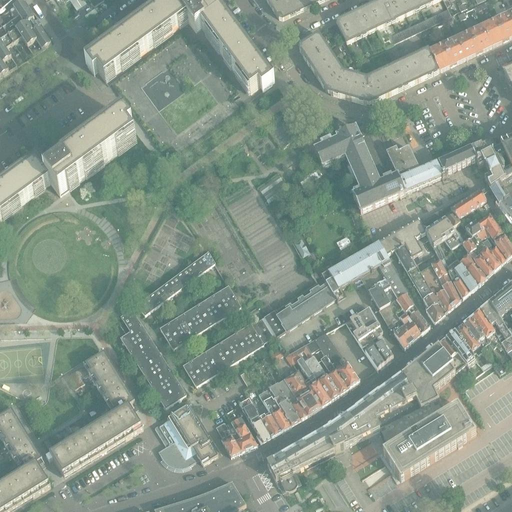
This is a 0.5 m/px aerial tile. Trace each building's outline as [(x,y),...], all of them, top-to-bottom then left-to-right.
[(108,81),(179,30),(179,29),(178,28),(186,22),(196,35),(197,34),(196,34),(202,30),(250,96),(260,89),(263,93),(262,93),(263,94),(272,87),(262,74),(265,72),(217,7),(212,0),(179,0),(166,11),(164,8),(98,56),(100,58),(87,68),(94,78),(95,77),(94,76),(98,74),(105,84),(108,81)] [(309,10),(304,0),(288,0),(287,0),(287,1),(283,3),(280,0),(265,0),(279,21),(283,22),(290,19),(289,16),(304,9),(305,12),(309,10)] [(304,0),(309,10),(320,5),(318,2),(323,0),(304,0)] [(406,19),(397,0),(386,0),(366,10),(377,33),(406,19)] [(441,1),(440,0),(397,0),(406,19),(441,2),(441,1)] [(466,5),(463,0),(458,0),(461,7),(463,12),(469,10),(466,4),(466,5)] [(38,30),(37,28),(41,25),(38,21),(34,24),(33,22),(34,21),(23,3),(13,10),(19,18),(3,29),(9,38),(14,47),(22,41),(33,58),(51,46),(40,29),(38,30)] [(490,9),(487,4),(474,10),(476,15),(486,10),(487,11),(490,9)] [(377,33),(366,10),(336,24),(343,38),(342,39),(346,47),(377,33)] [(511,40),(511,22),(509,16),(482,28),(492,50),(511,40)] [(340,40),(338,35),(335,28),(328,31),(334,45),(341,41),(340,40)] [(492,50),(482,28),(456,40),(466,62),(492,50)] [(0,80),(17,69),(6,52),(14,47),(9,38),(3,29),(0,30),(0,80)] [(239,95),(202,46),(200,42),(193,47),(183,33),(111,85),(123,102),(163,156),(169,152),(177,162),(242,113),(239,110),(246,105),(240,98),(234,103),(232,100),(239,95)] [(316,78),(337,64),(332,57),(319,37),(300,49),(299,53),(304,60),(307,58),(315,72),(313,73),(316,78)] [(466,62),(456,40),(429,53),(439,74),(466,62)] [(439,74),(429,53),(428,52),(408,62),(418,84),(423,82),(421,80),(433,74),(436,73),(437,75),(439,74)] [(418,84),(408,62),(377,76),(387,99),(398,94),(397,91),(412,84),(413,87),(418,84)] [(349,102),(355,77),(344,74),(337,64),(316,78),(319,82),(321,81),(328,91),(330,92),(339,96),(338,99),(349,102)] [(387,99),(377,76),(367,81),(355,77),(349,102),(359,105),(360,102),(366,104),(371,103),(382,98),(384,101),(387,99)] [(297,138),(283,118),(282,118),(266,130),(281,150),(297,138)] [(60,199),(136,143),(129,133),(132,130),(133,131),(126,121),(124,119),(63,163),(54,151),(43,158),(45,161),(38,167),(35,162),(33,163),(34,165),(50,186),(60,199)] [(310,176),(299,183),(304,189),(320,178),(321,179),(327,174),(324,171),(345,162),(349,170),(347,171),(344,173),(350,186),(353,185),(355,184),(359,193),(353,195),(354,197),(351,198),(359,215),(360,218),(407,197),(406,197),(442,181),(442,182),(446,180),(445,177),(457,172),(477,163),(478,164),(477,165),(479,170),(484,168),(485,168),(489,175),(490,178),(489,178),(490,179),(485,181),(487,186),(488,186),(488,187),(487,188),(487,190),(484,192),(480,195),(483,199),(487,196),(490,194),(491,193),(493,196),(492,196),(499,206),(506,201),(501,192),(511,186),(511,170),(500,147),(497,140),(471,151),(453,159),(444,163),(420,174),(409,150),(398,155),(396,150),(387,155),(387,154),(386,155),(386,154),(395,173),(387,177),(368,133),(364,135),(363,134),(360,135),(361,137),(358,138),(356,132),(356,131),(337,140),(338,142),(331,145),(330,143),(322,147),(323,149),(315,153),(316,155),(317,157),(321,168),(310,176)] [(511,142),(504,145),(500,147),(511,170),(511,142)] [(0,222),(32,199),(50,186),(34,165),(0,189),(0,222)] [(511,186),(501,192),(506,201),(511,208),(511,186)] [(486,204),(483,199),(480,195),(479,194),(468,201),(475,212),(487,204),(486,204)] [(475,212),(468,201),(468,200),(464,199),(447,209),(451,213),(459,223),(475,212)] [(511,208),(506,201),(499,206),(498,207),(511,226),(511,208)] [(426,236),(423,231),(439,222),(451,213),(447,209),(420,224),(419,223),(403,232),(398,229),(394,232),(394,237),(379,246),(386,259),(394,254),(405,249),(412,261),(423,255),(416,242),(426,236)] [(460,265),(451,252),(462,245),(463,247),(469,244),(473,241),(470,238),(465,243),(456,230),(461,225),(459,223),(451,213),(439,222),(423,231),(426,236),(436,255),(444,271),(447,270),(450,274),(448,275),(452,282),(453,281),(456,284),(453,286),(463,303),(478,290),(460,265)] [(503,238),(490,218),(484,222),(477,226),(476,224),(465,232),(470,238),(473,241),(477,239),(486,234),(490,239),(493,244),(503,238)] [(507,264),(497,250),(489,256),(488,254),(491,251),(491,250),(492,250),(488,244),(483,246),(481,243),(490,239),(486,234),(477,239),(491,260),(500,270),(507,264)] [(511,259),(511,250),(511,249),(503,238),(493,244),(495,247),(497,250),(507,264),(511,259)] [(477,239),(473,241),(469,244),(477,255),(478,254),(483,250),(484,252),(482,253),(484,255),(480,258),(479,258),(485,267),(494,275),(500,270),(491,260),(477,239)] [(299,244),(294,247),(303,261),(308,258),(308,259),(311,257),(301,242),(299,243),(299,244)] [(485,267),(479,258),(480,258),(478,254),(477,255),(469,244),(463,247),(470,258),(480,273),(488,281),(494,275),(485,267)] [(343,299),(339,293),(352,286),(354,289),(359,286),(361,288),(360,288),(361,288),(364,286),(363,284),(381,274),(399,302),(406,297),(408,296),(391,268),(386,259),(379,246),(329,275),(327,271),(319,276),(323,281),(316,286),(317,286),(315,287),(317,290),(310,295),(311,297),(304,301),(303,299),(297,303),(299,305),(292,309),(290,307),(285,311),(286,313),(280,317),(276,312),(264,320),(276,339),(277,341),(278,341),(336,303),(337,305),(339,304),(338,302),(343,299)] [(412,261),(405,249),(394,254),(402,267),(412,261)] [(209,271),(215,267),(208,255),(201,261),(209,271)] [(461,304),(451,285),(444,271),(436,255),(415,268),(417,270),(432,298),(444,319),(461,304)] [(488,281),(480,273),(470,258),(460,265),(478,290),(488,281)] [(209,271),(201,261),(194,266),(202,277),(209,271)] [(417,270),(415,268),(412,261),(402,267),(407,276),(417,270)] [(202,277),(194,266),(187,271),(195,282),(202,277)] [(423,303),(432,298),(417,270),(407,276),(423,303)] [(195,282),(187,271),(180,277),(187,287),(195,282)] [(399,302),(381,274),(363,284),(364,286),(373,302),(386,324),(395,319),(403,314),(396,305),(399,302)] [(187,287),(180,277),(173,282),(181,292),(187,287)] [(181,292),(173,282),(166,287),(174,297),(181,292)] [(511,286),(506,291),(507,291),(489,306),(501,321),(511,312),(511,320),(510,322),(511,324),(511,286)] [(174,297),(166,287),(159,292),(167,303),(174,297)] [(235,300),(228,290),(221,295),(227,305),(235,300)] [(167,303),(159,292),(156,294),(152,297),(160,308),(167,303)] [(227,305),(221,295),(213,299),(219,309),(227,305)] [(160,308),(152,297),(145,303),(152,313),(160,308)] [(424,324),(420,317),(415,310),(406,297),(399,302),(396,305),(403,314),(421,338),(430,331),(424,324)] [(444,319),(432,298),(423,303),(427,310),(425,311),(427,313),(426,314),(434,326),(435,327),(444,319)] [(219,309),(213,299),(205,304),(212,314),(219,309)] [(241,310),(235,300),(227,305),(233,315),(241,310)] [(152,313),(145,303),(137,308),(138,309),(145,319),(152,313)] [(212,314),(205,304),(198,308),(205,319),(212,314)] [(233,315),(227,305),(219,309),(226,320),(233,315)] [(511,340),(511,339),(501,321),(489,306),(480,313),(504,350),(508,356),(509,357),(511,360),(510,360),(511,362),(511,363),(511,364),(511,340)] [(205,319),(198,308),(191,313),(197,323),(205,319)] [(226,320),(219,309),(212,314),(218,325),(226,320)] [(378,326),(372,317),(369,311),(368,311),(368,312),(357,319),(366,333),(378,326)] [(137,322),(135,319),(132,314),(132,313),(122,320),(126,327),(127,328),(137,322)] [(197,323),(191,313),(183,318),(190,328),(197,323)] [(504,350),(480,313),(471,321),(489,346),(493,351),(497,349),(500,353),(504,350)] [(218,325),(212,314),(205,319),(211,329),(218,325)] [(421,338),(403,314),(395,319),(399,325),(397,326),(412,346),(421,338)] [(182,333),(190,328),(183,318),(176,322),(182,333)] [(366,333),(357,319),(356,318),(348,324),(347,323),(345,325),(353,337),(359,345),(369,339),(381,332),(378,326),(366,333)] [(211,329),(205,319),(197,323),(203,334),(211,329)] [(399,325),(395,319),(386,324),(389,331),(397,326),(399,325)] [(122,320),(117,323),(121,330),(126,327),(122,320)] [(264,320),(251,328),(257,337),(263,347),(276,339),(264,320)] [(471,321),(464,327),(482,351),(489,346),(471,321)] [(142,329),(137,322),(127,328),(129,331),(131,335),(132,336),(142,329)] [(182,333),(176,322),(168,327),(175,337),(182,333)] [(203,334),(197,323),(190,328),(196,338),(203,334)] [(397,326),(389,331),(389,337),(391,336),(392,338),(394,337),(404,353),(404,352),(405,353),(408,350),(412,346),(397,326)] [(175,337),(168,327),(160,332),(167,342),(175,337)] [(464,327),(455,334),(473,358),(476,356),(478,359),(484,354),(482,351),(464,327)] [(196,338),(190,328),(182,333),(188,343),(196,338)] [(257,337),(251,328),(243,332),(250,342),(257,337)] [(147,337),(142,329),(132,336),(136,343),(147,337)] [(250,342),(243,332),(236,337),(242,347),(250,342)] [(393,362),(383,346),(384,344),(381,339),(381,336),(383,335),(381,332),(369,339),(376,349),(374,350),(386,368),(393,362)] [(188,343),(182,333),(175,337),(181,347),(188,343)] [(455,334),(447,341),(463,363),(465,365),(466,367),(475,360),(473,358),(455,334)] [(136,343),(132,336),(131,335),(127,338),(121,342),(126,350),(136,343)] [(337,353),(325,336),(315,342),(327,360),(337,353)] [(152,344),(147,337),(136,343),(141,351),(152,344)] [(181,347),(175,337),(167,342),(173,352),(181,347)] [(235,352),(242,347),(236,337),(229,341),(235,352)] [(263,347),(257,337),(250,342),(256,353),(263,348),(264,348),(263,347)] [(386,368),(374,350),(376,349),(369,339),(359,345),(362,351),(365,356),(377,373),(378,374),(386,368)] [(235,352),(229,341),(221,346),(227,356),(235,352)] [(447,341),(438,348),(454,368),(451,370),(452,371),(454,375),(455,376),(466,367),(465,365),(463,363),(447,341)] [(256,353),(250,342),(242,347),(249,357),(256,353)] [(349,393),(327,360),(315,342),(305,347),(340,400),(349,393)] [(141,351),(136,343),(126,350),(131,357),(141,351)] [(156,352),(152,344),(141,351),(146,358),(156,352)] [(227,356),(221,346),(214,351),(220,361),(227,356)] [(249,357),(242,347),(235,352),(241,362),(249,357)] [(340,400),(305,347),(296,352),(331,406),(340,400)] [(422,412),(380,433),(389,451),(383,455),(397,478),(401,484),(445,456),(476,437),(458,408),(444,417),(438,405),(439,404),(434,394),(455,377),(455,376),(454,375),(452,371),(451,370),(454,368),(438,348),(403,377),(418,402),(422,412)] [(136,365),(146,358),(141,351),(131,357),(136,365)] [(213,365),(220,361),(214,351),(206,355),(213,365)] [(151,366),(161,359),(156,352),(146,358),(151,366)] [(241,362),(235,352),(227,356),(234,367),(241,362)] [(331,406),(296,352),(288,357),(288,358),(287,358),(289,361),(288,364),(291,368),(294,368),(298,365),(308,380),(306,381),(304,383),(306,387),(322,412),(331,406)] [(280,353),(270,359),(273,365),(283,359),(282,356),(280,353)] [(359,385),(337,353),(327,360),(349,393),(359,386),(360,386),(359,385)] [(213,365),(206,355),(199,360),(205,370),(213,365)] [(64,481),(125,444),(143,432),(132,414),(137,411),(134,406),(135,405),(104,356),(66,379),(75,392),(85,386),(82,381),(88,376),(92,382),(101,397),(116,421),(52,461),(50,458),(49,459),(46,460),(49,466),(53,463),(64,481)] [(234,367),(227,356),(220,361),(226,371),(234,367)] [(140,372),(151,366),(146,358),(136,365),(140,372)] [(166,366),(161,359),(151,366),(155,373),(166,366)] [(205,370),(199,360),(192,364),(198,374),(205,370)] [(226,371),(220,361),(213,365),(219,376),(226,371)] [(198,374),(192,364),(183,369),(190,379),(198,374)] [(219,376),(213,365),(205,370),(211,381),(219,376)] [(155,373),(151,366),(140,372),(145,379),(155,373)] [(170,374),(166,366),(155,373),(160,380),(170,374)] [(505,374),(503,371),(500,367),(495,371),(500,377),(505,374)] [(211,381),(205,370),(198,374),(204,385),(211,381)] [(160,380),(155,373),(145,379),(150,387),(160,380)] [(322,412),(306,387),(304,383),(306,381),(301,373),(299,374),(298,374),(285,383),(309,420),(322,412)] [(175,381),(170,374),(160,380),(165,388),(175,381)] [(204,385),(198,374),(190,379),(196,390),(204,385)] [(267,467),(278,490),(279,490),(282,495),(283,496),(286,494),(289,494),(291,494),(294,493),(296,491),(297,489),(297,488),(301,487),(295,475),(300,472),(304,470),(307,472),(316,467),(316,464),(317,464),(320,465),(329,461),(329,458),(330,458),(333,456),(338,454),(355,445),(365,440),(366,441),(380,433),(422,412),(418,402),(403,377),(401,378),(402,379),(381,394),(378,397),(377,397),(376,397),(376,398),(377,400),(371,404),(370,404),(369,404),(368,404),(367,404),(366,405),(366,407),(367,408),(361,412),(359,411),(358,410),(358,411),(357,412),(358,412),(333,429),(332,430),(332,429),(332,430),(331,430),(329,431),(329,432),(328,432),(286,457),(273,464),(273,465),(273,464),(267,467)] [(165,388),(160,380),(150,387),(155,394),(165,388)] [(180,389),(175,381),(165,388),(170,395),(180,389)] [(285,383),(284,384),(278,387),(302,425),(309,420),(285,383)] [(302,425),(278,387),(278,386),(269,391),(271,394),(269,395),(268,392),(258,397),(263,405),(273,400),(291,431),(302,425)] [(170,395),(165,388),(155,394),(159,402),(170,395)] [(186,398),(180,389),(170,395),(176,405),(186,398)] [(176,405),(170,395),(159,402),(165,411),(176,405)] [(291,431),(273,400),(263,405),(267,411),(271,418),(281,436),(291,431)] [(272,442),(260,420),(249,402),(239,407),(240,408),(231,413),(223,418),(226,424),(243,414),(250,426),(258,439),(256,440),(261,448),(272,442)] [(214,452),(199,428),(188,410),(171,420),(182,439),(190,451),(192,450),(199,462),(203,468),(218,459),(214,452)] [(43,463),(39,457),(35,451),(32,445),(28,439),(19,425),(17,421),(12,413),(0,420),(0,440),(3,446),(4,446),(11,458),(13,461),(19,470),(24,478),(21,480),(12,485),(3,491),(0,492),(0,511),(14,511),(15,511),(24,506),(33,501),(34,500),(51,490),(51,489),(48,486),(47,484),(44,479),(40,472),(45,468),(42,463),(43,463)] [(281,436),(271,418),(267,421),(265,417),(260,420),(272,442),(281,436)] [(190,451),(182,439),(171,420),(166,423),(167,425),(164,427),(163,425),(154,430),(166,450),(158,455),(163,463),(166,466),(169,468),(172,470),(175,471),(179,472),(183,471),(187,470),(190,469),(196,465),(195,464),(199,462),(192,450),(190,451)] [(258,449),(245,429),(241,421),(231,426),(230,425),(228,426),(228,427),(227,427),(229,430),(229,432),(244,455),(258,450),(258,449)] [(244,455),(229,432),(227,433),(230,439),(221,444),(231,461),(244,455)] [(241,511),(246,509),(232,486),(205,498),(202,499),(183,505),(170,509),(161,511),(241,511)]
